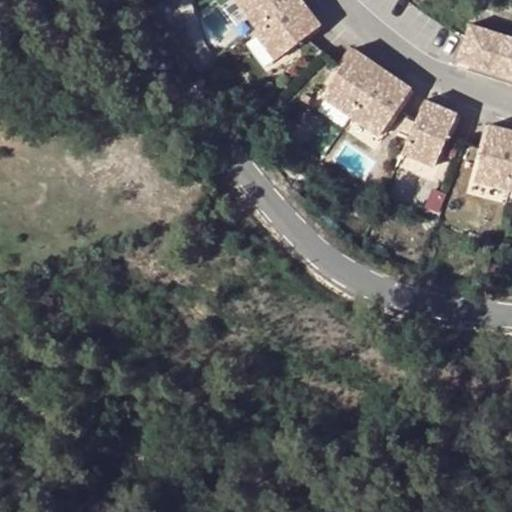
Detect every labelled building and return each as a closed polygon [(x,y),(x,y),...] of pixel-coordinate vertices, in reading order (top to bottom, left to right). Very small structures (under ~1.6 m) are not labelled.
[(235,0),(254,25),(285,0),(235,0)] [(318,21),(302,0),(285,0),(254,25),(250,28),(273,56),(318,21)] [(511,36),(469,22),(456,63),(511,81),(511,36)] [(351,46),(319,93),(348,113),(380,65),(351,46)] [(409,85),(380,65),(348,113),(377,133),(409,85)] [(454,110),(423,97),(400,149),(431,163),(454,110)] [(511,159),(511,127),(486,121),(471,177),(505,186),(511,159)]
